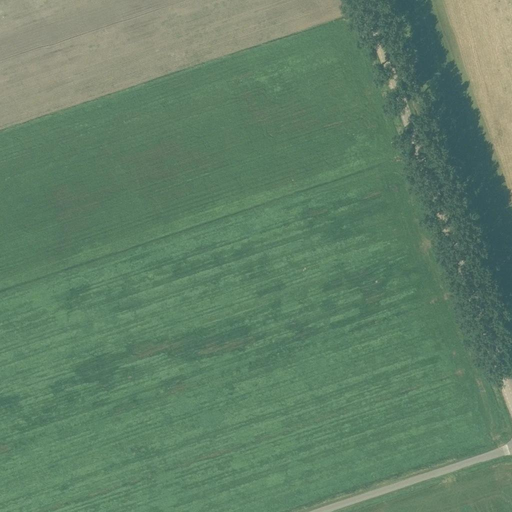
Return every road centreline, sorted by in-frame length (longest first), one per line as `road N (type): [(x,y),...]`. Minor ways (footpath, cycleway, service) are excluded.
road 1 (tertiary): [(511,404),(362,0)]
road 2 (unclassified): [(320,511),(511,448)]
